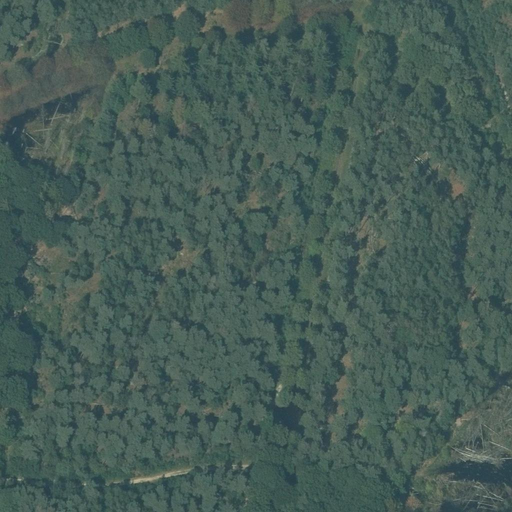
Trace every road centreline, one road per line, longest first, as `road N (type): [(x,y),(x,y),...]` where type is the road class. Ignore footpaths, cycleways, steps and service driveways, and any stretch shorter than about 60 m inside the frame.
road 1 (track): [(275,511),(370,0)]
road 2 (track): [(107,59),(0,493)]
road 3 (track): [(375,34),(350,18),(212,35),(0,93)]
road 4 (track): [(289,478),(242,466),(112,483),(0,478)]
